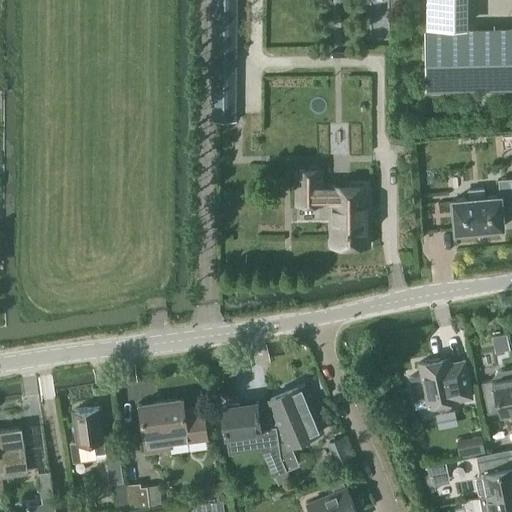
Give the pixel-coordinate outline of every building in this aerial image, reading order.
[(236,121),(237,0),(236,0),(212,0),(212,121),(236,121)] [(426,30),(425,30),(426,90),(511,87),(511,27),(467,29),(457,29),(433,29),(426,30)] [(368,185),(321,185),(320,169),(296,170),(296,204),(321,203),(330,203),(330,246),(368,245),(368,185)] [(472,230),(485,229),(503,227),(502,215),(511,214),(511,193),(511,178),(498,180),(500,195),(484,197),(483,189),(468,190),(468,198),(452,200),(455,231),(472,230)] [(472,397),(464,360),(450,362),(449,357),(418,363),(421,375),(409,377),(414,401),(426,399),(428,406),(434,405),(435,408),(438,410),(442,412),(447,411),(450,408),(451,404),(451,401),(472,397)] [(511,416),(511,367),(497,371),(493,377),(492,377),(492,380),(481,382),(487,414),(499,411),(501,417),(511,415),(511,416)] [(286,469),(286,470),(299,464),(290,444),(322,431),(302,384),(267,398),(268,401),(270,400),(286,438),(279,442),(281,456),(282,459),(286,469)] [(187,442),(207,439),(202,407),(184,410),(182,398),(139,404),(146,453),(170,450),(170,442),(187,440),(187,442)] [(257,401),(221,406),(226,438),(228,450),(264,444),(276,474),(286,469),(282,459),(281,456),(279,442),(286,438),(270,400),(268,401),(257,402),(257,401)] [(78,442),(70,443),(73,463),(106,458),(109,484),(112,483),(112,484),(115,508),(128,506),(125,487),(125,485),(124,482),(123,482),(119,454),(120,454),(118,434),(103,436),(99,406),(73,410),(78,442)] [(0,472),(27,469),(21,427),(0,429),(0,472)] [(480,436),(456,441),(460,458),(484,452),(480,436)] [(510,449),(476,456),(477,461),(511,454),(510,449)] [(511,454),(477,461),(479,473),(478,473),(479,475),(475,480),(479,498),(511,490),(511,454)] [(40,496),(53,495),(50,471),(37,473),(40,496)] [(217,496),(227,495),(225,481),(215,483),(217,496)] [(140,483),(125,485),(125,487),(125,489),(128,505),(128,506),(129,511),(129,510),(149,508),(147,486),(140,487),(140,483)] [(346,487),(306,504),(309,511),(354,511),(356,511),(346,487)] [(511,511),(511,490),(479,498),(481,511),(511,511)] [(222,511),(221,501),(190,505),(190,511),(222,511)]
